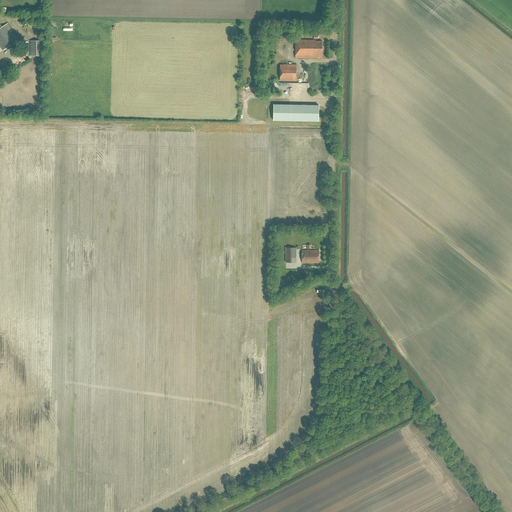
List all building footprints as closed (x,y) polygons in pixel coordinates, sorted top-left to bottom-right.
[(0,27),(0,46),(2,50),(18,40),(7,23),(0,27)] [(296,39),(295,57),(322,58),(323,41),(316,41),(316,40),(296,39)] [(43,40),(30,41),(31,55),(43,55),(43,40)] [(280,65),(280,80),(296,80),(296,65),(280,65)] [(274,104),(273,120),(319,121),(319,105),(274,104)] [(286,247),(286,262),(296,262),(296,247),(286,247)] [(302,263),(319,263),(319,251),(302,250),(302,263)]
